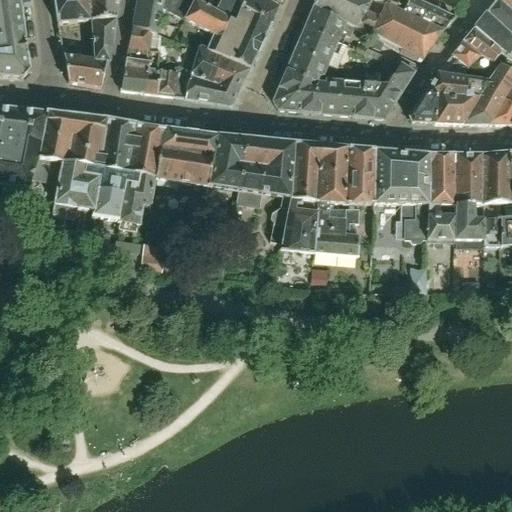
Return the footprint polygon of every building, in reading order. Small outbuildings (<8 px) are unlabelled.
[(27,75),(16,0),(0,0),(0,80),(21,81),(27,75)] [(87,25),(87,0),(51,0),(56,29),(87,25)] [(113,22),(116,0),(87,0),(87,25),(113,22)] [(136,0),(131,29),(156,38),(161,11),(183,24),(184,22),(193,3),(201,7),(203,0),(136,0)] [(221,0),(203,0),(201,7),(193,3),(184,22),(213,36),(205,53),(248,73),(270,28),(220,4),(221,0)] [(221,0),(220,4),(270,28),(278,10),(256,0),(221,0)] [(403,18),(362,0),(316,0),(313,8),(346,28),(352,30),(369,37),(419,66),(442,36),(403,18)] [(410,0),(362,0),(403,18),(410,0)] [(410,0),(403,18),(442,36),(454,20),(411,0),(410,0)] [(511,0),(498,0),(497,2),(511,15),(511,0)] [(511,15),(497,2),(485,17),(511,39),(511,15)] [(346,28),(313,8),(285,73),(308,84),(314,84),(316,80),(320,79),(330,55),(335,58),(343,38),(347,41),(352,30),(346,28)] [(511,39),(485,17),(479,24),(473,31),(479,35),(501,53),(501,56),(507,61),(508,59),(511,53),(511,39)] [(106,62),(113,22),(87,25),(92,65),(105,66),(105,65),(107,65),(107,62),(106,62)] [(156,74),(161,39),(156,38),(131,29),(125,61),(148,65),(143,97),(155,98),(172,100),(176,76),(156,74)] [(479,59),(480,60),(492,68),(501,56),(501,53),(479,35),(473,31),(461,46),(479,59)] [(480,60),(479,59),(461,46),(450,60),(467,72),(479,62),(480,60)] [(172,100),(231,110),(248,73),(205,53),(198,50),(191,73),(177,71),(176,76),(172,100)] [(511,62),(508,59),(507,61),(501,56),(492,68),(480,60),(479,62),(467,72),(470,84),(479,85),(489,87),(500,71),(511,78),(511,62)] [(100,91),(105,66),(92,65),(61,59),(66,85),(100,91)] [(384,120),(412,76),(416,69),(399,59),(395,66),(398,68),(386,88),(376,87),(376,82),(362,80),(358,120),(379,122),(384,120)] [(467,72),(450,60),(435,78),(458,82),(467,72)] [(143,97),(148,65),(125,61),(119,93),(143,97)] [(488,128),(511,89),(511,78),(500,71),(489,87),(481,100),(479,103),(464,128),(479,128),(488,128)] [(481,100),(489,87),(479,85),(470,84),(467,72),(458,82),(435,78),(422,99),(434,103),(434,127),(452,128),(453,99),(481,100)] [(310,116),(312,94),(308,94),(304,92),(308,84),(284,74),(271,105),(276,113),(310,116)] [(358,120),(362,80),(351,79),(351,85),(337,84),(335,118),(358,120)] [(335,118),(337,84),(323,83),(322,86),(316,85),(312,94),(310,116),(335,118)] [(511,123),(511,89),(488,128),(509,127),(511,123)] [(434,127),(434,103),(422,99),(407,122),(410,127),(434,127)] [(464,128),(479,103),(481,100),(453,99),(452,128),(464,128)] [(0,185),(27,190),(36,163),(45,117),(0,111),(0,185)] [(92,213),(100,163),(105,125),(45,117),(36,163),(59,167),(58,177),(56,177),(53,208),(52,218),(73,221),(74,211),(92,213)] [(116,222),(128,165),(135,129),(126,127),(105,125),(100,163),(92,213),(91,218),(116,222)] [(148,210),(153,181),(159,153),(163,133),(135,129),(128,165),(116,222),(116,224),(136,228),(140,209),(148,210)] [(206,190),(206,189),(215,140),(195,137),(192,136),(192,137),(187,136),(184,135),(184,136),(163,133),(159,153),(153,181),(206,190)] [(236,194),(242,143),(215,140),(206,189),(236,194)] [(289,203),(293,149),(242,143),(236,194),(235,206),(256,210),(258,197),(289,203)] [(312,255),(319,150),(302,148),(300,147),(300,148),(295,147),(293,147),(293,149),(289,203),(287,212),(285,211),(283,227),(280,247),(279,247),(278,252),(312,256),(312,255)] [(340,235),(346,153),(328,150),(326,150),(326,151),(321,150),(321,149),(319,149),(319,150),(312,255),(356,261),(358,237),(357,237),(340,235)] [(376,208),(378,155),(346,153),(340,235),(357,237),(358,224),(353,223),(354,207),(376,208)] [(424,243),(426,158),(378,155),(376,208),(404,209),(404,225),(403,225),(402,243),(408,243),(410,247),(418,247),(421,243),(424,243)] [(511,155),(506,156),(505,210),(500,211),(497,248),(498,248),(511,247),(511,155)] [(505,210),(506,156),(479,159),(481,251),(497,250),(498,248),(497,248),(500,211),(505,210)] [(451,244),(453,158),(426,158),(424,243),(451,244)] [(454,251),(479,251),(481,251),(479,159),(453,158),(451,244),(454,244),(454,251)] [(280,247),(283,227),(285,211),(280,210),(279,212),(271,218),(270,223),(272,227),(269,245),(279,247),(280,247)] [(158,276),(160,257),(141,255),(138,274),(158,276)] [(310,271),(310,286),(326,286),(326,272),(310,271)]
